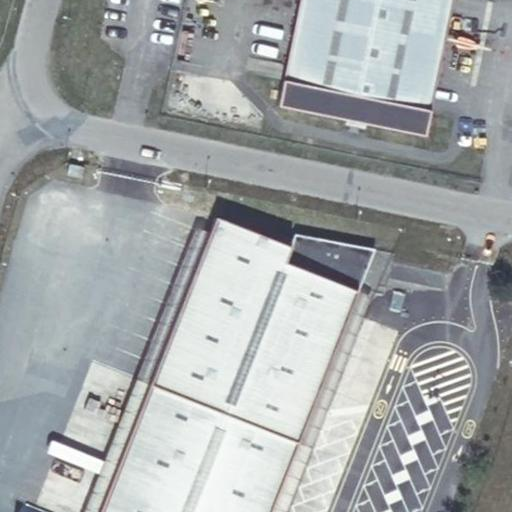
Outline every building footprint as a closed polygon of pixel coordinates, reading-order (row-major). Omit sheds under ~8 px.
[(325,0),(306,92),(295,89),(289,114),(433,144),(438,119),(425,117),(449,0),(325,0)] [(313,0),(295,89),(306,92),(325,0),(313,0)] [(449,0),(425,117),(438,119),(463,0),(449,0)] [(83,208),(86,197),(71,194),(68,205),(83,208)] [(214,250),(155,401),(111,511),(283,511),(303,460),(361,308),(377,265),(298,250),(292,262),(221,234),(214,250)] [(111,511),(155,401),(214,250),(201,245),(142,396),(96,511),(111,511)] [(361,308),(303,460),(283,511),(298,511),(317,465),(374,313),(361,308)]
